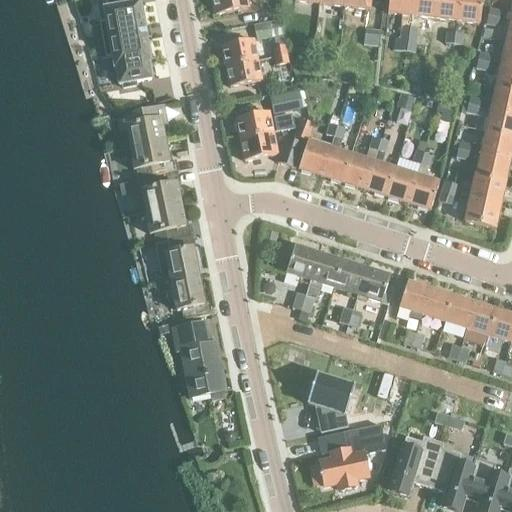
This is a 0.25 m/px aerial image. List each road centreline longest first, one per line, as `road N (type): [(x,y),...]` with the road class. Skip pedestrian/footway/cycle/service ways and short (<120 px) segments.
road 1 (unclassified): [(281,511),(219,207)]
road 2 (residential): [(219,207),(267,203),(511,280)]
road 3 (residential): [(219,207),(179,0)]
